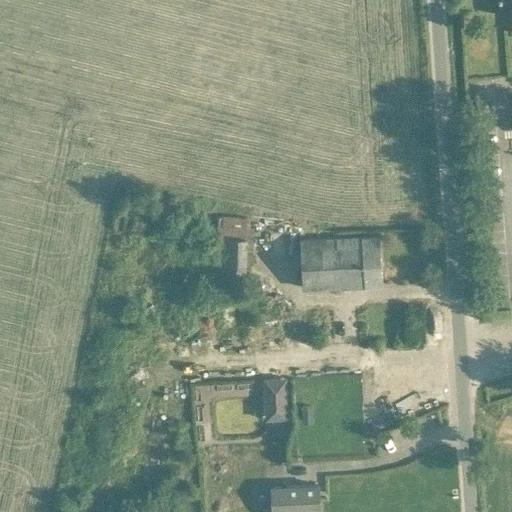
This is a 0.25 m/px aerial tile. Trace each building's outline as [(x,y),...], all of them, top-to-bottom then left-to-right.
[(511,0),(501,0),(503,16),(511,15),(511,0)] [(244,277),(246,217),(217,215),(215,258),(190,258),(189,279),(216,279),(244,277)] [(380,235),(360,237),(300,240),(302,288),(382,283),(380,235)] [(265,379),(265,392),(287,391),(286,378),(265,379)] [(312,421),(312,407),(302,407),(303,422),(312,421)] [(319,511),(319,484),(271,486),(272,511),(319,511)]
